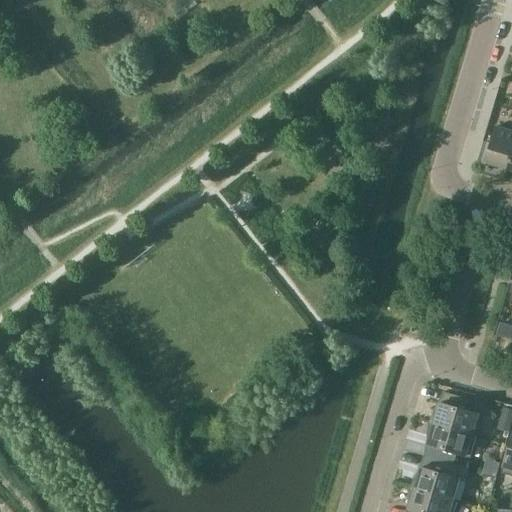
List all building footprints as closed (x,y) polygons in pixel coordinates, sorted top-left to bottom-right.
[(506,168),(511,146),(511,130),(495,126),(484,162),(506,168)] [(472,401),(443,392),(438,410),(436,409),(429,423),(471,435),(478,414),(469,412),(472,401)] [(511,430),(511,424),(511,406),(504,405),(498,427),(511,430)] [(476,437),(471,435),(429,423),(427,439),(429,439),(424,457),(453,465),(457,455),(470,458),(476,437)] [(511,435),(501,474),(511,476),(511,435)] [(469,470),(453,465),(424,457),(419,474),(417,474),(411,488),(453,500),(458,480),(465,482),(469,470)] [(486,459),(482,473),(496,477),(501,463),(486,459)] [(454,511),(457,501),(453,500),(411,488),(408,503),(411,503),(408,511),(454,511)]
